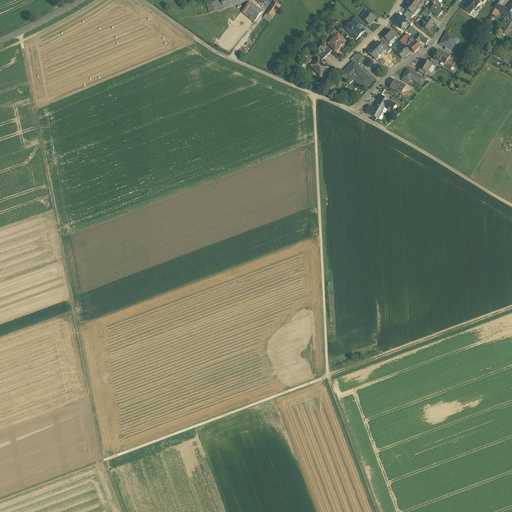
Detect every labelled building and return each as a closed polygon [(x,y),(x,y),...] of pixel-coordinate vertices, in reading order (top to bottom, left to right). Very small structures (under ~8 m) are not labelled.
[(220,0),(221,1),(224,9),(233,7),(231,0),(220,0)] [(419,0),(410,0),(409,2),(417,8),(422,2),(419,0)] [(468,5),(464,10),(470,15),(475,10),(475,11),(478,8),(481,4),(480,3),(475,0),(471,0),(468,4),(468,5)] [(221,1),(207,5),(209,13),(213,12),(224,9),(221,1)] [(275,2),(263,18),(269,23),(281,7),(275,2)] [(417,8),(409,2),(404,9),(408,12),(412,15),(417,8)] [(262,13),(250,3),(242,13),(254,23),(262,13)] [(435,5),(431,11),(432,13),(438,17),(443,12),(435,5)] [(499,6),(497,5),(495,9),(511,18),(511,16),(511,13),(508,11),(499,6)] [(412,15),(408,12),(404,16),(407,19),(409,21),(413,16),(412,15)] [(374,13),(372,16),(376,19),(375,20),(377,21),(380,18),(374,13)] [(372,16),(370,14),(368,15),(367,14),(362,19),(370,26),(375,20),(376,19),(372,16)] [(398,15),(392,22),(401,30),(407,23),(405,21),(398,15)] [(363,24),(356,18),(351,23),(353,24),(355,22),(360,27),(363,24)] [(434,22),(428,18),(427,19),(422,28),(429,32),(432,26),(434,22)] [(511,25),(511,18),(511,19),(502,32),(506,35),(511,25)] [(353,24),(349,29),(351,31),(349,34),(349,35),(351,37),(352,36),(356,40),(359,37),(361,35),(361,34),(364,31),(360,27),(355,22),(353,24)] [(414,36),(417,33),(411,27),(408,31),(414,36)] [(387,30),(382,36),(383,37),(389,42),(394,37),(387,30)] [(424,40),(417,33),(414,36),(412,39),(414,41),(418,44),(420,42),(426,45),(428,41),(424,39),(424,40)] [(447,33),(440,44),(446,47),(451,50),(457,39),(447,33)] [(346,42),(340,36),(339,36),(336,34),(335,35),(335,34),(334,35),(334,36),(333,37),(335,39),(332,42),(328,45),(336,53),(340,49),(342,48),(342,47),(343,46),(343,45),(346,42)] [(389,42),(383,37),(381,39),(385,44),(387,46),(390,43),(389,42)] [(409,48),(414,53),(421,47),(418,44),(414,41),(412,39),(409,41),(413,45),(409,48)] [(377,43),(372,47),(381,56),(386,51),(382,47),(377,43)] [(382,47),(386,51),(388,53),(392,50),(387,46),(385,44),(382,47)] [(318,52),(319,53),(318,54),(319,56),(323,52),(322,52),(323,51),(323,52),(327,48),(326,46),(324,48),(323,47),(322,47),(320,47),(319,48),(318,49),(318,50),(318,52)] [(404,46),(397,53),(403,60),(410,53),(407,50),(404,46)] [(372,47),(368,52),(376,61),(381,56),(372,47)] [(327,48),(323,52),(323,51),(322,52),(323,52),(319,56),(323,60),(331,53),(327,48)] [(450,57),(438,51),(434,59),(445,65),(448,60),(450,57)] [(362,58),(357,55),(351,60),(353,63),(354,63),(355,65),(362,58)] [(321,63),(318,60),(314,64),(313,62),(310,61),(310,63),(309,63),(309,64),(309,66),(310,66),(311,67),(314,71),(315,71),(318,74),(317,74),(321,78),(329,70),(325,66),(325,65),(323,64),(322,62),(321,63)] [(454,64),(448,60),(445,65),(445,66),(451,69),(454,64)] [(429,64),(423,61),(418,69),(419,69),(426,73),(427,74),(431,66),(431,65),(429,64)] [(355,65),(354,63),(353,63),(341,76),(347,82),(353,76),(361,85),(360,86),(364,91),(373,82),(355,65)] [(425,80),(408,70),(403,79),(408,81),(410,78),(423,85),(425,80)] [(405,88),(394,81),(390,89),(401,95),(401,96),(404,90),(405,88)] [(410,94),(404,90),(401,96),(401,95),(400,96),(406,100),(410,94)] [(381,97),(373,109),(369,107),(366,113),(378,120),(385,108),(392,112),(396,105),(381,97)]
